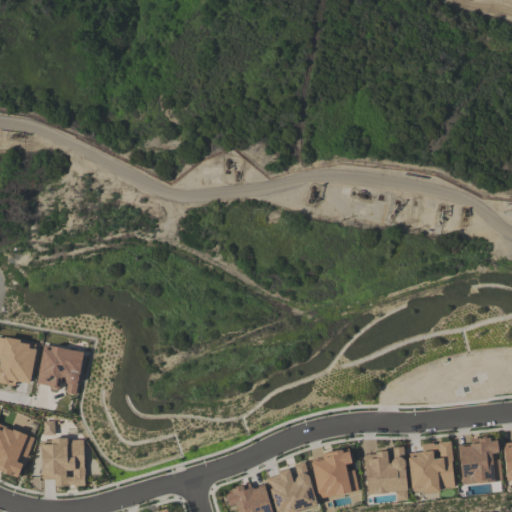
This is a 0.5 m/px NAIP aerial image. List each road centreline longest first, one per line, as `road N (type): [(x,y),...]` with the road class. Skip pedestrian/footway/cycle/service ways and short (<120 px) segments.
road 1 (residential): [(511,410),(344,421),(277,439),(194,479)]
road 2 (residential): [(0,496),(58,511),(194,479)]
